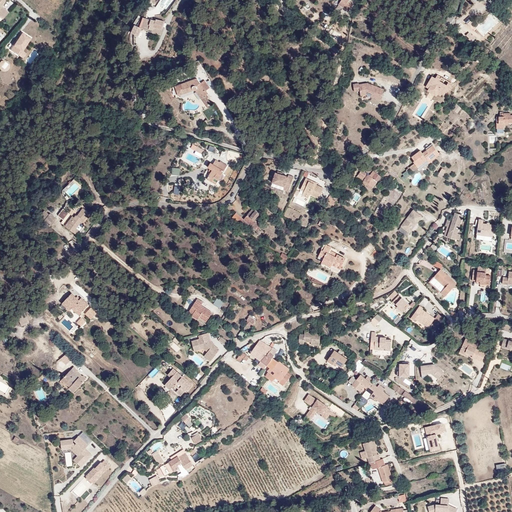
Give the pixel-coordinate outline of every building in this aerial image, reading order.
[(163,9),(169,0),(159,0),(156,4),(163,9)] [(348,11),(352,5),(351,4),(352,2),(349,0),(341,0),(338,5),(348,11)] [(153,27),(155,21),(150,19),(150,20),(144,18),(141,28),(147,30),(148,29),(152,30),(151,32),(159,34),(161,29),(153,27)] [(161,29),(163,22),(156,19),(155,21),(153,27),(161,29)] [(133,25),(130,33),(138,36),(141,29),(133,25)] [(23,32),(11,48),(18,54),(22,49),(31,37),(23,32)] [(473,45),(478,39),(472,33),(467,39),(473,45)] [(7,53),(11,48),(4,44),(0,48),(7,53)] [(23,58),(27,52),(22,49),(18,54),(23,58)] [(1,59),(0,61),(0,68),(7,71),(10,62),(1,59)] [(199,73),(177,81),(181,91),(196,85),(198,86),(208,100),(213,97),(209,90),(210,89),(199,73)] [(445,95),(452,85),(448,83),(445,86),(438,82),(440,78),(437,76),(435,78),(432,76),(427,84),(430,86),(443,93),(445,95)] [(358,83),(353,84),(354,92),(359,91),(360,95),(366,94),(366,91),(371,93),(370,96),(380,100),(384,90),(367,83),(359,84),(358,83)] [(443,93),(430,86),(428,90),(437,96),(438,94),(441,96),(443,93)] [(462,107),(457,103),(453,108),(458,112),(462,107)] [(511,122),(511,114),(510,114),(510,112),(504,112),(504,116),(496,116),(496,131),(504,131),(504,123),(511,122)] [(430,167),(443,155),(433,145),(421,156),(416,151),(408,159),(411,163),(409,165),(414,171),(425,161),(430,167)] [(229,162),(215,155),(213,159),(212,159),(209,164),(214,167),(209,175),(219,181),(229,162)] [(298,182),(301,173),(296,171),(296,173),(283,168),(280,178),(292,182),(293,180),(298,182)] [(407,170),(401,173),(404,179),(410,175),(407,170)] [(364,189),(371,177),(365,173),(358,185),(364,189)] [(326,186),(318,183),(310,179),(311,178),(308,176),(302,188),(306,189),(312,192),(321,196),(326,186)] [(72,179),(62,190),(69,197),(79,186),(72,179)] [(378,196),(384,185),(374,179),(370,187),(372,189),(371,192),(378,196)] [(339,212),(341,205),(330,199),(325,204),(339,212)] [(259,217),(263,209),(253,203),(246,216),(256,223),(255,224),(262,228),(266,221),(259,217)] [(57,215),(65,220),(70,214),(62,208),(57,215)] [(65,225),(78,234),(91,215),(83,210),(79,215),(76,213),(74,216),(72,215),(65,225)] [(56,217),(50,213),(46,217),(52,222),(56,217)] [(457,233),(463,215),(455,213),(448,236),(455,239),(457,233)] [(413,214),(401,230),(409,236),(422,220),(413,214)] [(256,223),(246,216),(242,222),(253,227),(255,224),(256,223)] [(479,219),(477,234),(488,235),(487,240),(492,241),(494,225),(483,223),(484,220),(479,219)] [(332,247),(327,244),(325,249),(323,248),(320,254),(325,257),(323,261),(332,266),(333,264),(342,268),(347,259),(339,254),(337,258),(332,255),(333,252),(330,250),(332,247)] [(339,254),(340,252),(336,250),(337,249),(332,247),(330,250),(333,252),(332,255),(337,258),(339,254)] [(440,268),(442,264),(436,260),(433,264),(440,268)] [(342,268),(333,264),(332,266),(323,261),(321,265),(334,272),(335,270),(340,272),(342,268)] [(490,284),(491,275),(486,274),(487,266),(478,265),(478,270),(474,269),(472,280),(480,281),(485,281),(485,283),(490,284)] [(457,283),(441,269),(434,276),(445,287),(441,292),(445,296),(457,283)] [(511,271),(509,271),(508,277),(503,277),(502,283),(508,284),(508,281),(511,281),(511,271)] [(410,305),(399,294),(392,302),(403,312),(410,305),(412,307),(415,304),(413,302),(410,305)] [(87,306),(82,302),(80,304),(77,301),(75,303),(69,297),(63,303),(70,310),(72,309),(79,315),(87,306)] [(220,308),(224,301),(217,297),(213,304),(220,308)] [(205,322),(211,312),(204,307),(202,311),(198,308),(201,303),(195,299),(190,306),(195,309),(190,316),(197,320),(199,318),(205,322)] [(415,320),(416,319),(417,317),(424,322),(430,326),(435,318),(422,308),(423,307),(420,305),(411,317),(415,320)] [(440,311),(435,318),(442,323),(444,316),(440,311)] [(30,327),(27,317),(18,320),(21,330),(29,327),(30,327)] [(511,323),(505,321),(503,328),(511,330),(511,328),(511,323)] [(310,344),(319,344),(319,332),(304,331),(304,334),(299,333),(298,343),(303,343),(303,341),(310,341),(310,344)] [(210,343),(211,341),(208,333),(198,336),(199,339),(192,341),(195,352),(204,349),(207,352),(207,353),(213,358),(219,350),(213,345),(210,343)] [(511,338),(502,335),(499,344),(511,348),(511,338)] [(228,342),(221,337),(218,341),(226,346),(228,342)] [(385,350),(391,350),(391,340),(386,339),(386,337),(375,337),(375,342),(375,349),(379,349),(379,346),(385,346),(385,350)] [(476,347),(479,340),(470,337),(469,339),(464,337),(458,352),(464,354),(465,350),(472,353),(471,355),(476,357),(480,348),(476,347)] [(272,348),(261,340),(258,344),(268,352),(269,351),(272,348)] [(268,356),(271,353),(269,351),(268,352),(258,344),(251,352),(261,360),(266,355),(268,356)] [(267,365),(272,358),(277,351),(272,347),(272,348),(269,351),(271,353),(268,356),(266,355),(261,360),(267,365)] [(335,350),(332,348),(325,359),(332,364),(334,361),(337,363),(341,366),(347,357),(338,352),(335,350)] [(249,357),(247,355),(248,354),(242,352),(237,358),(238,360),(241,362),(244,359),(246,361),(249,358),(249,357)] [(210,361),(213,358),(207,353),(204,356),(210,361)] [(311,357),(309,354),(301,361),(303,363),(311,357)] [(356,362),(358,359),(353,355),(347,363),(351,367),(356,362)] [(272,358),(267,365),(270,367),(268,370),(280,379),(284,382),(290,375),(286,371),(288,369),(279,363),(280,360),(278,359),(276,361),(272,358)] [(290,367),(280,360),(279,363),(288,369),(290,367)] [(357,371),(361,366),(356,362),(351,367),(357,371)] [(410,362),(398,362),(398,376),(410,376),(410,362)] [(445,371),(435,363),(421,364),(421,374),(431,374),(439,379),(445,371)] [(80,386),(70,376),(76,368),(73,365),(61,377),(71,386),(69,388),(73,392),(80,386)] [(83,379),(76,372),(78,370),(76,368),(70,376),(80,386),(87,379),(85,376),(83,379)] [(189,382),(179,374),(179,375),(173,369),(163,378),(164,380),(161,383),(167,389),(175,396),(189,382)] [(85,376),(78,370),(76,372),(83,379),(85,376)] [(280,379),(268,370),(266,373),(277,382),(280,379)] [(366,389),(371,383),(366,378),(361,374),(357,380),(353,384),(352,385),(359,391),(363,386),(366,389)] [(71,386),(61,377),(58,380),(68,389),(69,388),(71,386)] [(390,395),(372,382),(371,383),(366,389),(372,392),(368,397),(374,401),(375,400),(383,405),(390,395)] [(167,389),(161,383),(159,385),(165,391),(167,389)] [(415,397),(399,386),(396,391),(412,401),(415,397)] [(329,408),(330,406),(320,399),(319,400),(311,394),(307,400),(313,405),(315,406),(314,407),(315,407),(314,409),(313,409),(312,410),(308,416),(313,420),(319,410),(324,414),(324,415),(328,418),(332,413),(337,417),(339,414),(329,408)] [(361,407),(367,402),(362,396),(356,401),(361,407)] [(185,414),(180,418),(189,426),(193,422),(185,414)] [(442,422),(424,427),(430,450),(440,448),(436,434),(444,432),(442,422)] [(202,428),(195,433),(200,441),(207,437),(202,428)] [(80,463),(87,454),(85,453),(87,451),(81,447),(84,443),(74,435),(70,440),(72,442),(71,443),(69,442),(66,442),(65,439),(57,441),(58,449),(68,448),(68,447),(76,453),(75,454),(75,455),(78,457),(76,460),(80,463)] [(384,459),(383,454),(382,454),(380,447),(382,446),(380,439),(369,441),(370,449),(365,450),(366,458),(372,456),(373,466),(375,466),(376,468),(382,467),(389,466),(387,459),(384,459)] [(153,456),(158,464),(164,461),(159,452),(153,456)] [(180,464),(182,463),(186,469),(194,465),(189,454),(173,462),(173,461),(169,462),(170,464),(174,471),(181,467),(180,464)] [(79,465),(80,463),(76,460),(78,457),(75,455),(72,459),(79,465)] [(106,465),(109,462),(102,456),(100,459),(99,458),(94,465),(91,468),(90,467),(85,474),(86,474),(92,479),(93,480),(105,464),(106,465)] [(505,462),(495,464),(497,473),(507,471),(505,462)] [(174,471),(170,464),(166,466),(169,473),(174,471)] [(394,480),(391,465),(389,466),(382,467),(384,482),(394,480)] [(136,467),(131,471),(134,475),(139,470),(136,467)] [(187,474),(192,471),(190,469),(186,470),(185,470),(178,472),(178,476),(179,477),(183,476),(186,473),(187,474)] [(126,483),(130,478),(127,474),(122,479),(126,483)] [(405,493),(397,495),(399,502),(407,500),(405,493)] [(449,499),(441,498),(440,505),(435,504),(428,506),(429,511),(455,511),(457,509),(448,505),(449,499)]
